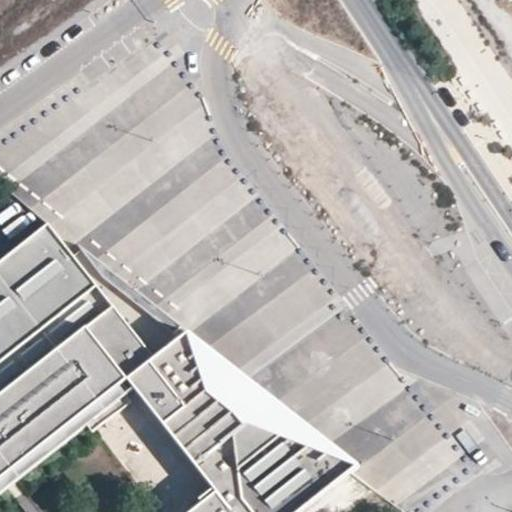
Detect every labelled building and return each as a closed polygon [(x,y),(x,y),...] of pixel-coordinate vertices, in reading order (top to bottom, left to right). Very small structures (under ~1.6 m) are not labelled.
[(0,485),(1,484),(0,482),(0,459),(2,458),(15,474),(131,383),(138,391),(166,428),(211,393),(191,335),(157,362),(52,227),(0,267),(0,485)] [(183,329),(79,248),(104,281),(175,336),(183,329)] [(255,385),(191,335),(211,393),(230,408),(251,424),(361,467),(255,385)] [(0,498),(138,391),(131,383),(15,474),(1,484),(0,485),(0,498)] [(197,467),(251,424),(230,408),(211,393),(166,428),(197,467)] [(303,511),(352,474),(361,467),(251,424),(197,467),(216,491),(202,502),(204,506),(196,511),(303,511)] [(15,474),(2,458),(0,459),(0,482),(1,484),(15,474)]
